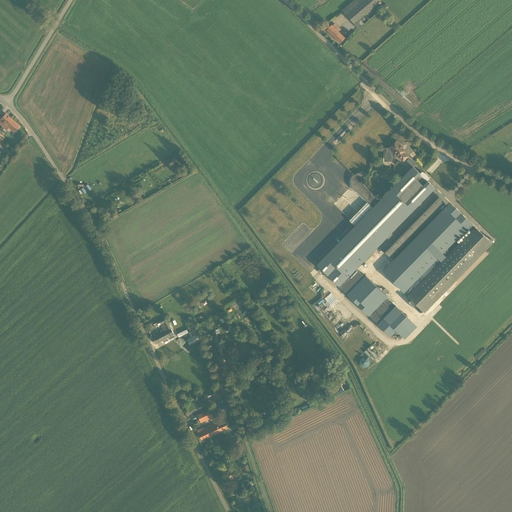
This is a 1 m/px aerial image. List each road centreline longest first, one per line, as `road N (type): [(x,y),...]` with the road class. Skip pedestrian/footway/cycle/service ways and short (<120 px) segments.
road 1 (unclassified): [(230,511),(99,229),(7,104)]
road 2 (unclassified): [(511,181),(428,139),(287,0)]
road 3 (unclassified): [(271,511),(225,388),(280,350)]
road 4 (unclassified): [(7,104),(70,0)]
